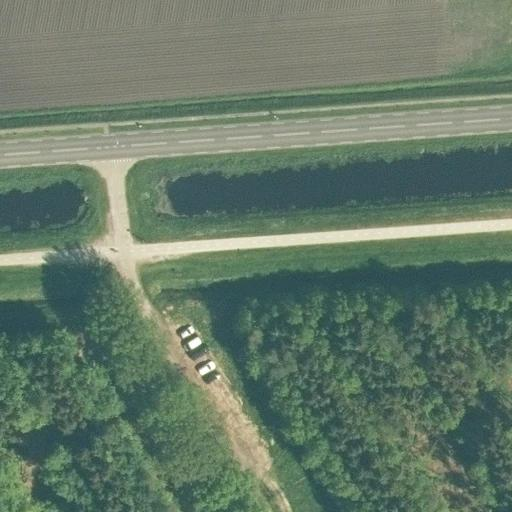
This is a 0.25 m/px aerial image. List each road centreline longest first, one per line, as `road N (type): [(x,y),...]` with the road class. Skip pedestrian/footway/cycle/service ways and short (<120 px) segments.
road 1 (primary): [(110,146),(511,118)]
road 2 (track): [(124,251),(140,304),(244,473)]
